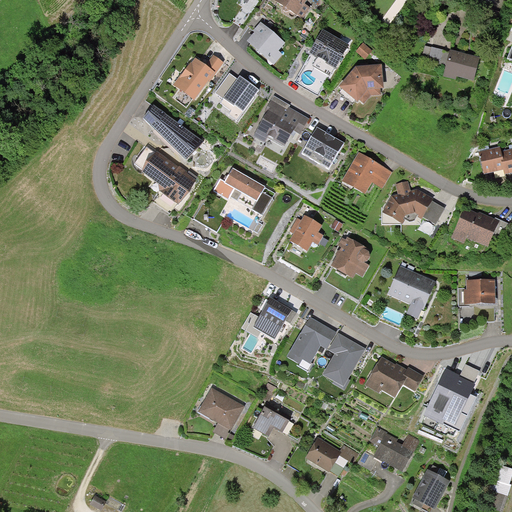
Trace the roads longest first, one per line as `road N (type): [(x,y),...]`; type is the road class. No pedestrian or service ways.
road 1 (residential): [(194,14),(101,156),(98,188),(109,207),(220,251),(404,351),(434,355),(511,343)]
road 2 (residential): [(511,199),(466,193),(314,111),(194,14)]
road 3 (unclassified): [(169,445),(0,418)]
road 4 (residential): [(312,511),(260,468),(169,445)]
road 5 (residential): [(494,387),(449,511)]
